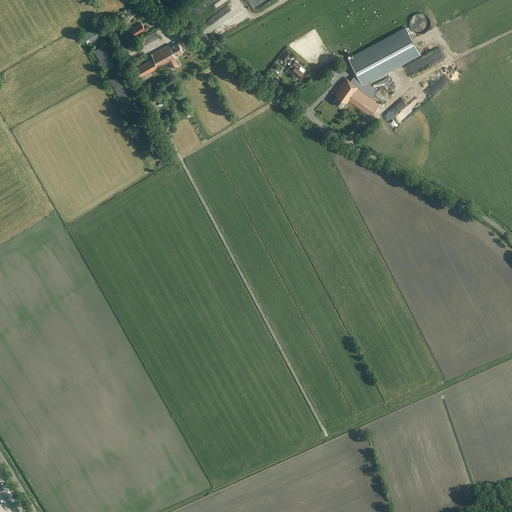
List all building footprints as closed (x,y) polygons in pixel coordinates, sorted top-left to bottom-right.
[(410,22),(410,24),(410,26),(411,27),(411,29),(413,31),(414,32),(416,33),(418,34),(420,34),(422,34),(424,33),(426,32),(427,31),(429,29),(430,27),(430,26),(431,24),(430,22),(430,20),(429,18),(428,17),(426,15),(425,14),(423,14),(421,13),(419,13),(417,14),(415,14),(414,15),(412,17),(411,18),(410,20),(410,22)] [(119,18),(110,22),(114,29),(123,24),(119,18)] [(131,30),(134,35),(145,28),(141,23),(131,30)] [(100,25),(83,34),(88,44),(105,34),(100,25)] [(363,111),(371,117),(381,103),(373,97),(377,91),(367,84),(421,56),(405,27),(348,58),(357,74),(351,82),(346,78),(334,94),(337,96),(333,102),(340,107),(344,102),(347,103),(349,100),(363,111)] [(156,31),(124,48),(131,60),(163,44),(156,31)] [(132,41),(128,34),(119,39),(123,46),(132,41)] [(109,42),(93,50),(104,71),(120,61),(109,42)] [(170,47),(169,45),(151,54),(153,58),(136,68),(142,81),(148,78),(145,74),(169,62),(172,69),(178,66),(174,58),(176,58),(174,55),(182,51),(178,43),(170,47)] [(286,49),(280,56),(285,60),(291,53),(286,49)] [(296,75),(296,76),(299,79),(302,75),(301,75),(303,73),(298,68),(300,65),(294,60),(290,66),(293,68),(291,71),(296,75)] [(329,78),(342,71),(340,67),(327,74),(329,78)] [(135,93),(124,73),(109,81),(128,116),(141,109),(134,94),(135,93)] [(442,80),(427,90),(430,95),(428,96),(429,97),(447,86),(442,80)] [(160,92),(157,87),(150,91),(152,96),(160,92)]
